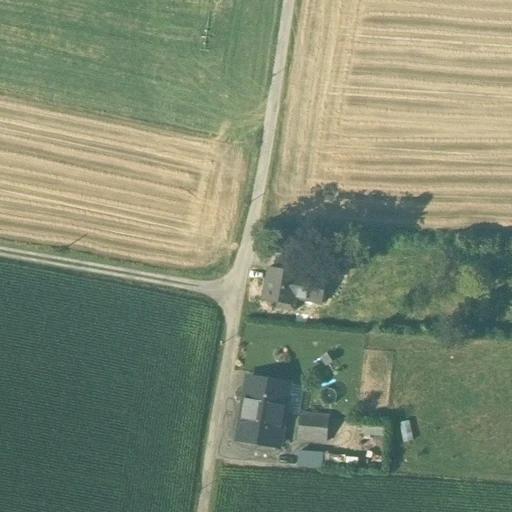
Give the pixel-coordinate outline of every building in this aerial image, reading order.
[(307,235),(277,233),(276,253),(305,255),(307,235)] [(325,279),(267,269),(262,300),(278,303),(277,309),(294,312),(296,300),(321,305),(325,279)] [(287,386),(249,380),(239,439),(277,445),(287,386)] [(327,417),(301,415),(298,439),(324,441),(327,417)] [(322,457),(299,456),(298,468),(321,469),(322,457)]
